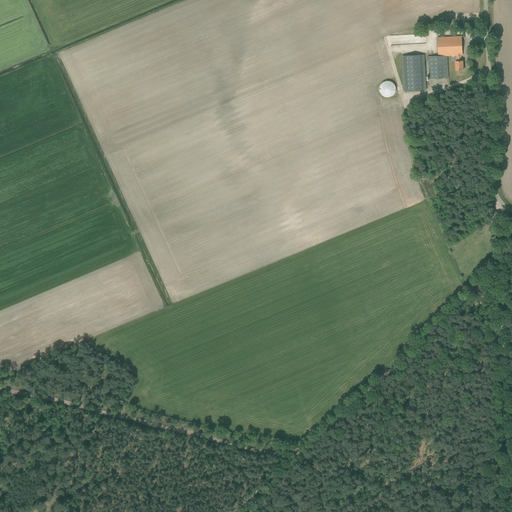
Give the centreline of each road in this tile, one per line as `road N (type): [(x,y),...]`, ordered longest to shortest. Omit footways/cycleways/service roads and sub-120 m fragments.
road 1 (track): [(499,202),(509,511)]
road 2 (track): [(305,449),(493,264)]
road 3 (unclassified): [(499,202),(485,0)]
road 4 (track): [(0,387),(193,434)]
